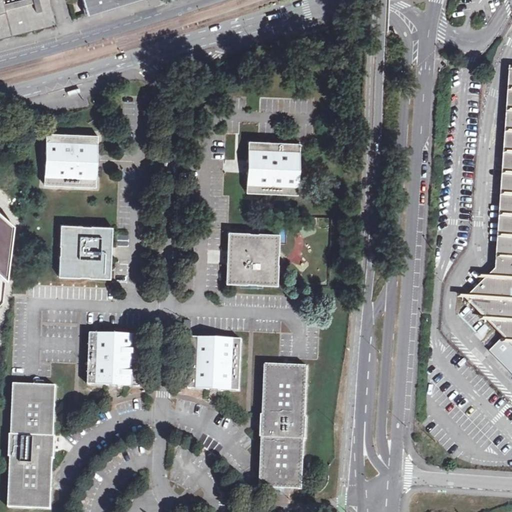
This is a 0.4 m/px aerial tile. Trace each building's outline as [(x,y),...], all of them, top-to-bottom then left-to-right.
[(0,0),(0,40),(56,26),(49,0),(0,0)] [(81,0),(85,10),(117,0),(81,0)] [(511,119),(502,262),(494,270),(466,298),(504,337),(491,351),(511,371),(511,119)] [(97,135),(46,133),(43,185),(95,187),(96,161),(97,135)] [(301,143),(250,141),(249,167),(247,193),(299,195),(301,143)] [(112,227),(61,225),(60,278),(111,279),(112,253),(112,227)] [(281,234),(229,232),(228,258),(227,284),(279,286),(281,234)] [(474,334),(482,341),(492,330),(485,323),(474,334)] [(144,335),(92,334),(90,384),(115,385),(142,386),(144,335)] [(243,338),(193,336),(190,388),(216,389),(241,390),(243,338)] [(465,363),(471,368),(474,365),(469,360),(465,363)] [(289,364),(268,363),(266,414),(264,414),(264,424),(264,438),(265,438),(263,486),(279,487),(285,487),(306,488),(308,439),(309,439),(310,416),(309,416),(310,365),(295,364),(289,364)] [(57,434),(60,385),(16,383),(14,433),(13,433),(12,455),(13,456),(11,506),(54,509),(55,480),(56,471),(56,458),(58,458),(59,440),(59,434),(57,434)]
